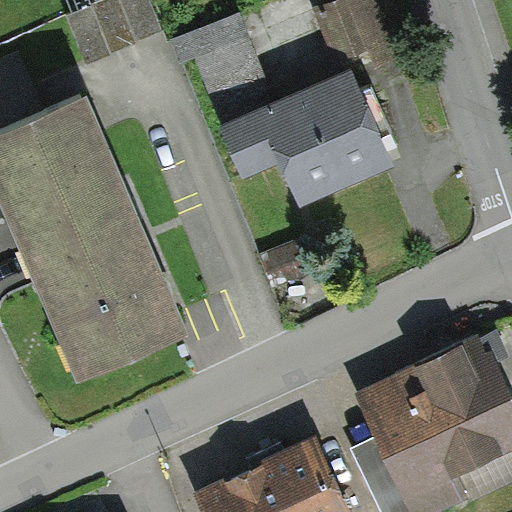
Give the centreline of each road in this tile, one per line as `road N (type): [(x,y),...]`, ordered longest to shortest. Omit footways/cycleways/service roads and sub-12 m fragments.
road 1 (residential): [(511,252),(0,490)]
road 2 (residential): [(449,0),(511,207)]
